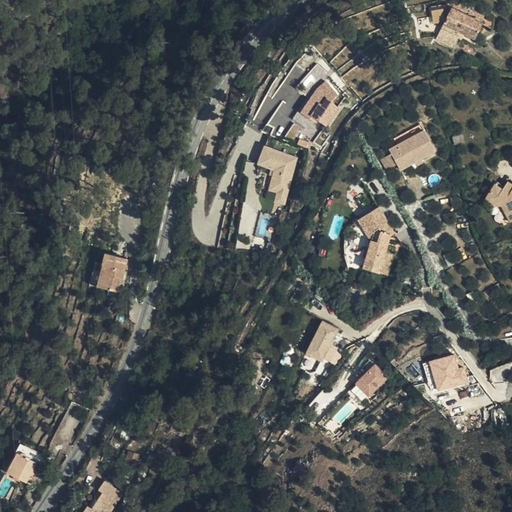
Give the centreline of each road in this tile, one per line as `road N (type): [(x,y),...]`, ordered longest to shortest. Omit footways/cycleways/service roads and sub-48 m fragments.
road 1 (tertiary): [(42,511),(124,376),(189,149),(213,95),(256,33),(296,0)]
road 2 (unknown): [(491,389),(466,364),(444,320),(399,198)]
